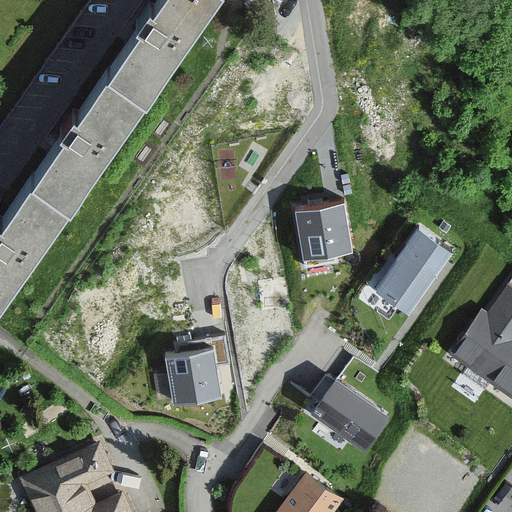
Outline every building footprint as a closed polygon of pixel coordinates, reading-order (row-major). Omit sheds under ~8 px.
[(148,0),(107,60),(146,87),(207,0),(148,0)] [(107,60),(30,168),(69,195),(146,87),(107,60)] [(30,168),(0,210),(0,293),(69,195),(30,168)] [(353,247),(345,200),(298,208),(307,255),(353,247)] [(461,247),(424,219),(366,305),(396,331),(461,247)] [(511,277),(456,354),(511,394),(511,277)] [(217,386),(209,344),(167,352),(175,394),(217,386)] [(388,411),(339,373),(313,407),(362,445),(388,411)] [(136,511),(97,431),(13,471),(32,511),(136,511)] [(307,467),(275,511),(332,511),(345,494),(307,467)]
